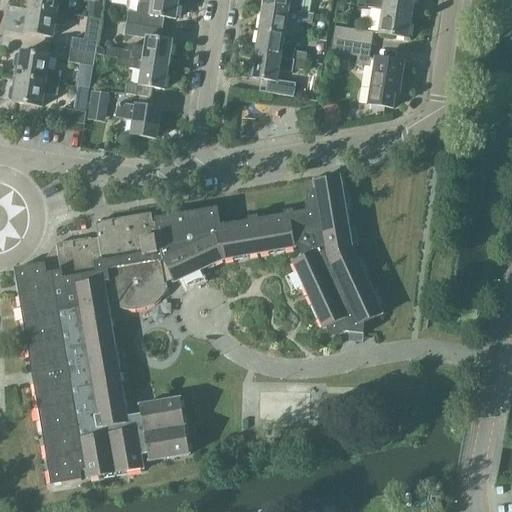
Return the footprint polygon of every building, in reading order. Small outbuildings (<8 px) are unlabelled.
[(30,0),(29,10),(69,16),(70,0),(30,0)] [(136,0),(136,1),(139,5),(140,6),(139,15),(129,13),(127,25),(162,30),(164,19),(176,21),(179,0),(136,0)] [(264,0),(263,9),(303,15),(303,13),(305,0),(264,0)] [(385,0),(370,0),(369,9),(384,12),(413,16),(415,0),(385,0),(386,0),(385,0)] [(105,8),(103,21),(116,23),(117,16),(113,9),(105,8)] [(263,9),(260,33),(284,37),(285,36),(298,38),(300,23),(313,25),(314,17),(314,15),(303,13),(303,15),(263,9)] [(67,27),(69,16),(29,10),(25,35),(54,39),(56,26),(67,27)] [(409,40),(413,16),(384,12),(380,36),(409,40)] [(335,27),(334,40),(372,46),(374,33),(335,27)] [(283,48),(284,37),(260,33),(256,56),(306,65),(308,54),(295,52),(296,50),(283,48)] [(328,34),(324,34),(319,37),(319,41),(327,42),(328,34)] [(71,51),(96,55),(98,43),(73,39),(71,51)] [(108,49),(107,57),(119,59),(119,60),(168,68),(172,43),(160,41),(148,40),(146,48),(131,46),(125,51),(108,49)] [(372,46),(334,40),(332,53),(358,57),(357,66),(375,69),(369,107),(371,107),(372,111),(386,109),(395,111),(396,100),(398,100),(400,100),(401,99),(403,99),(404,98),(405,97),(406,95),(407,94),(408,92),(408,90),(408,89),(407,87),(407,86),(406,84),(404,83),(403,82),(406,65),(370,60),(372,46)] [(69,63),(94,68),(96,55),(71,51),(69,63)] [(18,79),(58,85),(60,73),(49,72),(51,58),(22,54),(22,55),(18,54),(15,57),(14,66),(16,69),(19,70),(18,79)] [(305,72),(306,65),(256,56),(252,80),(262,82),(260,93),(294,98),(296,85),(277,82),(279,72),(293,74),(294,70),(305,72)] [(168,68),(119,60),(118,68),(143,72),(140,86),(128,84),(126,95),(152,99),(154,90),(165,92),(168,68)] [(45,95),(56,97),(58,85),(18,79),(17,88),(13,88),(10,90),(9,100),(11,103),(14,103),(14,104),(43,109),(45,95)] [(93,92),(89,119),(106,122),(110,95),(93,92)] [(131,137),(157,141),(161,112),(120,105),(118,119),(134,122),(131,137)] [(336,107),(325,109),(328,126),(339,124),(336,107)] [(87,113),(62,109),(60,122),(85,126),(87,113)] [(45,266),(14,271),(51,487),(82,482),(80,474),(87,473),(88,480),(144,471),(142,457),(149,456),(150,463),(190,456),(181,400),(140,407),(142,416),(127,419),(109,302),(112,301),(112,303),(115,302),(115,301),(126,299),(127,309),(134,309),(138,308),(145,307),(150,305),(154,302),(158,299),(166,287),(165,284),(173,281),(175,285),(225,262),(296,250),(295,247),(299,246),(304,259),(294,264),(324,330),(328,330),(332,340),(345,334),(364,336),(365,325),(383,317),(353,249),(341,180),(316,184),(317,192),(309,194),(307,214),(296,216),(294,213),(284,214),(286,217),(260,222),(259,219),(250,220),(251,223),(221,228),(218,210),(156,220),(157,224),(154,225),(152,216),(98,224),(101,247),(93,248),(92,240),(57,245),(61,266),(46,269),(45,266)]
